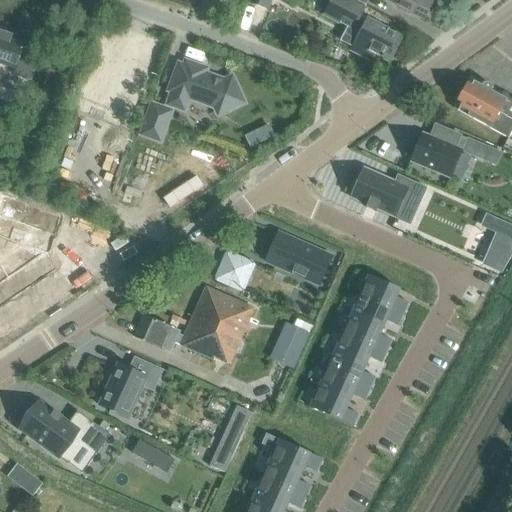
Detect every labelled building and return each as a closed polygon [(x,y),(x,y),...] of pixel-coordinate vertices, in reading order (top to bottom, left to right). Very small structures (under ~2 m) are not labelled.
[(268,0),(246,0),(246,2),(265,9),(268,0)] [(387,66),(390,62),(403,38),(368,20),(363,18),(360,17),(366,5),(355,0),(332,0),(325,16),(340,23),(342,19),(350,23),(344,34),(357,41),(352,52),(372,62),(374,60),(387,66)] [(434,0),(383,0),(424,21),(434,0)] [(0,63),(18,70),(29,40),(0,29),(0,63)] [(184,111),(189,99),(214,108),(217,114),(218,115),(243,104),(232,79),(224,82),(204,75),(206,70),(186,63),(184,67),(179,65),(169,92),(172,93),(168,105),(184,111)] [(508,139),(511,131),(511,97),(504,93),(501,98),(490,92),(492,89),(491,86),(486,83),(483,84),(482,87),(474,83),(471,86),(467,84),(454,110),(508,139)] [(141,135),(160,142),(171,112),(152,106),(141,135)] [(422,134),(411,163),(450,179),(460,155),(461,152),(495,167),(501,152),(467,138),(466,140),(461,138),(461,136),(459,135),(435,125),(430,137),(422,134)] [(270,127),(246,138),(251,148),(275,137),(270,127)] [(406,203),(417,208),(426,188),(397,176),(394,183),(364,169),(351,199),(367,206),(365,208),(376,213),(377,210),(398,220),(406,203)] [(0,258),(17,247),(0,221),(0,258)] [(511,226),(505,224),(496,244),(511,250),(511,248),(511,226)] [(274,265),(274,266),(318,285),(330,257),(286,238),(274,265)] [(215,280),(242,291),(253,264),(226,254),(215,280)] [(368,276),(359,296),(403,315),(408,304),(396,298),(399,291),(400,290),(368,276)] [(184,336),(183,339),(180,345),(179,347),(180,348),(181,347),(213,362),(214,359),(229,366),(254,309),(206,288),(185,334),(184,336)] [(359,296),(351,314),(383,328),(386,321),(398,326),(403,315),(359,296)] [(351,314),(343,333),(386,352),(391,341),(379,335),(383,328),(351,314)] [(144,316),(134,338),(170,354),(185,322),(173,317),(169,326),(144,316)] [(292,327),(280,353),(297,360),(309,335),(292,327)] [(343,333),(334,352),(366,366),(369,358),(381,364),(386,352),(343,333)] [(334,352),(326,370),(370,390),(375,378),(363,373),(366,366),(334,352)] [(118,366),(99,405),(128,419),(130,419),(144,390),(154,394),(164,372),(135,359),(129,371),(118,366)] [(326,370),(318,389),(349,403),(353,395),(365,401),(370,390),(326,370)] [(318,389),(309,408),(341,422),(353,428),(358,415),(346,410),(349,403),(318,389)] [(39,404),(20,429),(68,465),(83,445),(96,455),(110,436),(77,412),(67,425),(60,419),(52,413),(39,404)] [(230,421),(217,449),(232,456),(245,428),(252,414),(236,407),(230,421)] [(274,450),(270,460),(301,474),(304,467),(317,472),(322,460),(278,441),(274,450)] [(217,449),(209,467),(224,474),(232,456),(217,449)] [(155,450),(148,463),(167,473),(174,460),(155,450)] [(0,451),(0,461),(5,465),(10,459),(0,451)] [(270,460),(261,479),(305,498),(310,487),(298,481),(301,474),(270,460)] [(0,474),(8,478),(11,471),(0,465),(0,474)] [(261,479),(253,497),(285,511),(288,504),(300,509),(305,498),(261,479)] [(253,497),(246,511),(284,511),(285,511),(253,497)]
